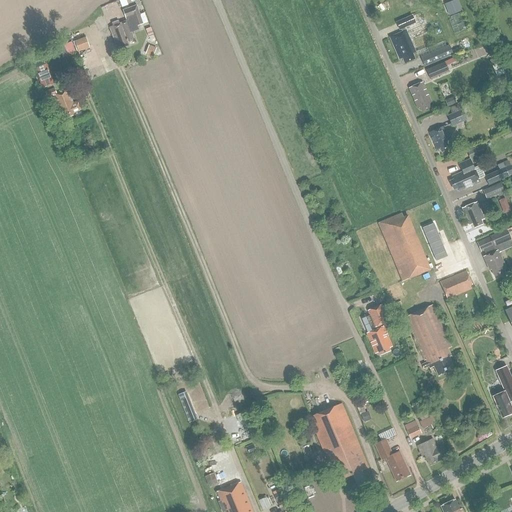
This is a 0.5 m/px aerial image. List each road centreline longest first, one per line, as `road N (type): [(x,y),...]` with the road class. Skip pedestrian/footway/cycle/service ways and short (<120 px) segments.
road 1 (track): [(391,510),(346,396),(331,386),(291,388),(250,374),(118,61)]
road 2 (track): [(424,491),(214,0)]
road 3 (residential): [(511,358),(357,0)]
road 4 (tertiary): [(387,511),(511,440)]
